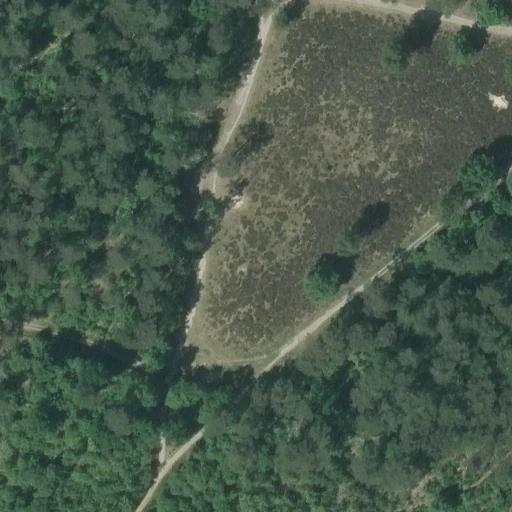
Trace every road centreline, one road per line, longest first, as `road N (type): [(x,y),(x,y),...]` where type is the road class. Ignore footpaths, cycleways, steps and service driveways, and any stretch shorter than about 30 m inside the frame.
road 1 (track): [(511,173),(243,386),(159,470),(137,511)]
road 2 (track): [(159,470),(170,372),(220,158),(270,0)]
road 3 (track): [(511,30),(337,0)]
